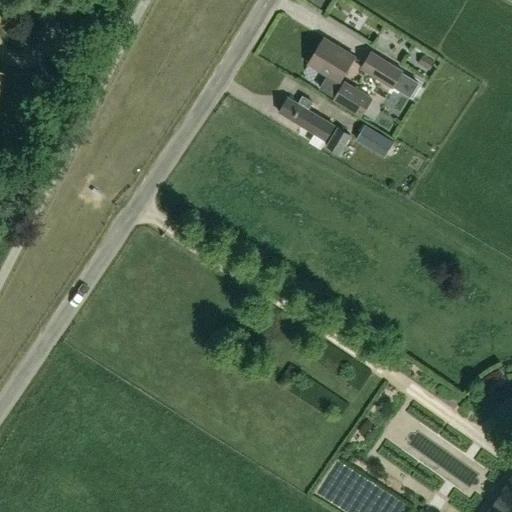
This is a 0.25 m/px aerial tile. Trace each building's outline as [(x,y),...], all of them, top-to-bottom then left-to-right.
[(309,66),(327,77),(319,89),(334,98),(332,100),(361,117),(373,97),(344,80),(342,84),(340,83),(355,58),(325,40),(309,66)] [(372,53),(360,71),(393,91),(404,73),(372,53)] [(418,63),(430,70),(435,63),(423,55),(418,63)] [(336,128),(309,111),(313,104),(303,98),(298,105),(289,99),(280,114),(326,143),(336,128)] [(364,126),(355,141),(383,157),(392,142),(364,126)] [(337,127),(325,146),(339,155),(351,135),(337,127)] [(511,511),(511,481),(490,511),(511,511)]
